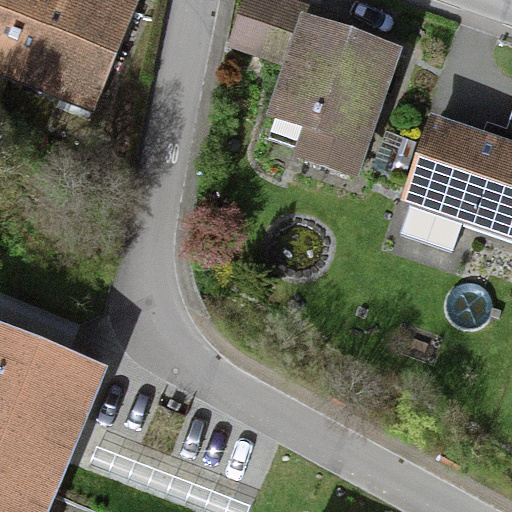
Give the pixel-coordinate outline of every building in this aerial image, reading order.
[(0,0),(0,73),(88,108),(130,0),(0,0)] [(323,21),(266,0),(243,64),(284,79),(265,128),(304,143),(294,170),(359,194),(407,68),(318,34),(318,32),(323,21)] [(480,138),(476,150),(430,135),(402,223),(511,258),(511,118),(503,146),(480,138)] [(80,437),(108,369),(0,323),(0,511),(47,511),(68,462),(80,437)] [(234,501),(97,444),(87,469),(195,511),(252,511),(254,507),(234,501)]
